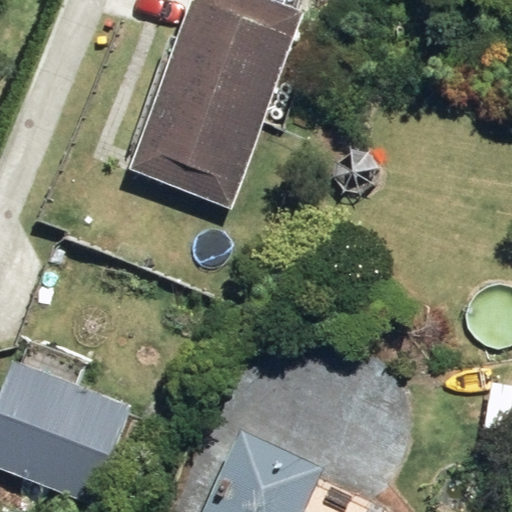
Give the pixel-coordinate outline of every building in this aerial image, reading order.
[(241,0),(192,0),(123,173),(223,213),(299,23),(241,0)] [(376,147),(332,154),(341,214),(386,206),(376,147)] [(169,290),(86,256),(71,295),(154,329),(169,290)] [(400,375),(317,348),(307,379),(390,406),(400,375)] [(17,350),(0,393),(0,459),(108,500),(146,399),(17,350)] [(511,372),(496,371),(491,429),(511,431),(511,372)] [(228,427),(195,511),(304,511),(322,465),(228,427)]
